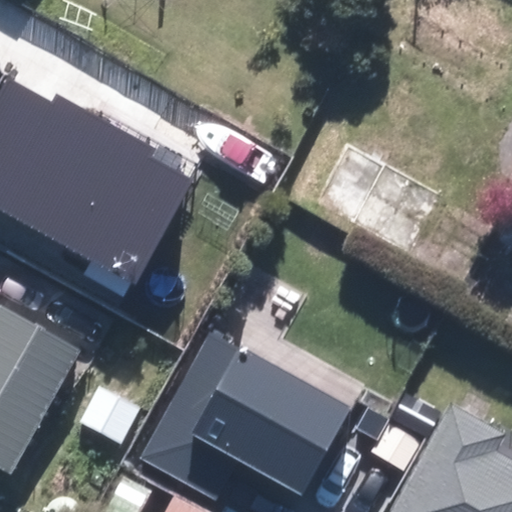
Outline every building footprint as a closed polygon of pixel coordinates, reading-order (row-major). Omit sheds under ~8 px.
[(511,104),(511,49),(421,1),(392,55),(506,116),(511,104)] [(7,77),(0,90),(0,206),(137,281),(192,181),(149,157),(154,149),(55,96),(52,101),(7,77)] [(412,173),(443,113),(376,79),(314,202),(418,255),(450,192),(412,173)] [(0,460),(12,468),(79,349),(0,304),(0,460)] [(212,335),(150,453),(225,492),(242,460),(304,493),(350,408),(212,335)] [(450,409),(396,511),(511,511),(511,464),(493,455),(502,436),(450,409)] [(144,511),(156,493),(125,474),(102,511),(144,511)] [(197,511),(174,500),(167,511),(197,511)]
